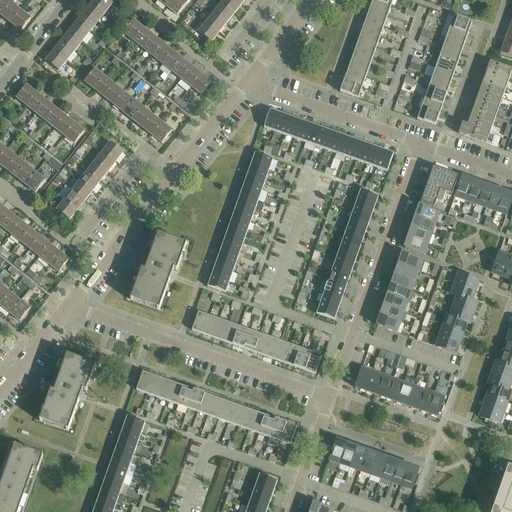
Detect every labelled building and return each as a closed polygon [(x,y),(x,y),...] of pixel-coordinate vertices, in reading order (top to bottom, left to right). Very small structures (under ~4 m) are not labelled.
[(6,0),(0,0),(0,15),(1,17),(12,4),(6,0)] [(106,0),(95,0),(92,4),(105,15),(113,5),(106,0)] [(158,0),(158,1),(167,9),(174,0),(158,0)] [(182,0),(174,0),(167,9),(177,16),(187,4),(182,0)] [(242,5),(235,0),(224,0),(222,4),(234,15),(242,5)] [(387,18),(391,8),(373,1),(369,11),(387,18)] [(12,4),(1,17),(11,25),(21,12),(12,4)] [(92,4),(84,14),(97,24),(105,15),(92,4)] [(234,15),(222,4),(214,14),(227,24),(234,15)] [(384,28),(387,18),(369,11),(365,22),(384,28)] [(21,12),(11,25),(21,33),(31,20),(21,12)] [(84,14),(77,23),(90,34),(97,24),(84,14)] [(227,24),(214,14),(206,23),(219,34),(227,24)] [(472,24),(454,18),(450,29),(468,35),(472,24)] [(124,34),(133,42),(144,29),(134,22),(124,34)] [(380,38),(384,28),(365,22),(362,32),(380,38)] [(77,23),(69,33),(82,43),(90,34),(77,23)] [(219,34),(206,23),(198,33),(211,44),(219,34)] [(153,37),(144,29),(133,42),(143,50),(153,37)] [(464,45),(468,35),(450,29),(446,39),(464,45)] [(376,48),(380,38),(362,32),(358,42),(376,48)] [(69,33),(61,43),(74,53),(82,43),(69,33)] [(163,45),(153,37),(143,50),(153,58),(163,45)] [(461,55),(464,45),(446,39),(443,49),(461,55)] [(373,59),(376,48),(358,42),(355,52),(373,59)] [(61,43),(54,52),(67,62),(74,53),(61,43)] [(511,58),(511,45),(505,43),(500,55),(511,58)] [(172,52),(163,45),(153,58),(162,65),(172,52)] [(457,66),(461,55),(443,49),(439,59),(457,66)] [(46,62),(59,72),(67,62),(54,52),(46,62)] [(182,60),(172,52),(162,65),(172,73),(182,60)] [(369,69),(373,59),(355,52),(351,62),(369,69)] [(454,76),(457,66),(439,59),(435,69),(454,76)] [(192,68),(182,60),(172,73),(181,81),(192,68)] [(366,79),(369,69),(351,62),(347,72),(366,79)] [(511,72),(511,71),(490,64),(487,73),(509,81),(511,72)] [(201,75),(192,68),(181,81),(191,88),(201,75)] [(450,86),(454,76),(435,69),(432,80),(450,86)] [(85,83),(94,91),(95,91),(105,78),(95,70),(85,83)] [(362,89),(366,79),(347,72),(344,83),(362,89)] [(509,81),(487,73),(483,82),(506,90),(509,81)] [(211,83),(201,75),(191,88),(201,96),(211,83)] [(105,78),(95,91),(104,99),(114,86),(105,78)] [(446,96),(450,86),(432,80),(428,90),(446,96)] [(506,90),(483,82),(480,91),(503,99),(506,90)] [(358,100),(362,89),(344,83),(340,93),(358,100)] [(16,99),(26,107),(36,94),(27,86),(16,99)] [(114,86),(104,99),(114,106),(124,93),(114,86)] [(443,106),(446,96),(428,90),(425,100),(443,106)] [(503,99),(480,91),(477,100),(499,108),(503,99)] [(124,93),(114,106),(123,114),(134,101),(124,93)] [(46,102),(36,94),(26,107),(36,115),(46,102)] [(439,117),(443,106),(425,100),(421,110),(439,117)] [(499,108),(477,100),(474,108),(496,117),(499,108)] [(134,101),(123,114),(133,122),(143,109),(134,101)] [(56,109),(46,102),(36,115),(45,122),(56,109)] [(496,117),(474,108),(471,118),(493,126),(496,117)] [(65,117),(56,109),(45,122),(55,130),(65,117)] [(143,109),(133,122),(142,129),(153,116),(143,109)] [(435,127),(439,117),(421,110),(417,121),(435,127)] [(274,133),(281,115),(270,111),(264,129),(274,133)] [(285,137),(291,118),(281,115),(274,133),(285,137)] [(153,116),(142,129),(152,137),(162,124),(153,116)] [(75,125),(65,117),(55,130),(65,138),(75,125)] [(295,140),(301,122),(291,118),(285,137),(295,140)] [(493,126),(471,118),(467,127),(490,135),(493,126)] [(305,144),(311,126),(301,122),(295,140),(305,144)] [(162,124),(152,137),(162,145),(172,132),(162,124)] [(85,133),(75,125),(65,138),(74,145),(85,133)] [(490,135),(467,127),(462,125),(459,136),(491,147),(495,137),(490,135)] [(315,147),(322,129),(311,126),(305,144),(315,147)] [(325,151),(332,133),(322,129),(315,147),(325,151)] [(335,155),(342,137),(332,133),(325,151),(335,155)] [(346,158),(352,140),(342,137),(335,155),(346,158)] [(356,162),(362,144),(352,140),(346,158),(356,162)] [(111,143),(103,153),(116,164),(123,154),(111,143)] [(366,166),(373,147),(362,144),(356,162),(366,166)] [(376,169),(383,151),(373,147),(366,166),(376,169)] [(75,155),(80,159),(84,154),(79,150),(75,155)] [(7,151),(0,159),(0,166),(6,171),(17,158),(7,151)] [(394,155),(383,151),(376,169),(387,173),(394,155)] [(116,164),(103,153),(95,163),(108,173),(116,164)] [(273,161),(255,154),(251,165),(269,172),(273,161)] [(17,158),(6,171),(16,179),(26,166),(17,158)] [(54,160),(49,165),(58,172),(62,167),(54,160)] [(108,173),(95,163),(87,172),(100,183),(108,173)] [(266,182),(269,172),(251,165),(247,175),(266,182)] [(26,166),(16,179),(26,186),(36,174),(26,166)] [(455,197),(461,179),(458,178),(459,178),(433,169),(419,207),(432,212),(433,209),(434,209),(436,203),(442,205),(446,194),(452,196),(455,197)] [(100,183),(87,172),(80,182),(93,192),(100,183)] [(36,174),(26,186),(35,194),(46,181),(36,174)] [(262,192),(266,182),(247,175),(244,185),(262,192)] [(464,205),(472,183),(462,179),(461,179),(455,197),(455,198),(465,201),(464,205)] [(93,192),(80,182),(72,192),(85,202),(93,192)] [(474,209),(482,186),(472,183),(464,205),(474,209)] [(258,202),(262,192),(244,185),(240,196),(258,202)] [(485,213),(493,190),(482,186),(474,209),(485,213)] [(496,212),(503,194),(493,190),(485,213),(486,209),(496,212)] [(85,202),(72,192),(64,201),(77,211),(85,202)] [(378,198),(360,192),(356,202),(374,209),(378,198)] [(511,201),(511,196),(503,194),(496,212),(507,216),(511,201)] [(255,213),(258,202),(240,196),(236,206),(255,213)] [(77,211),(64,201),(57,211),(70,221),(77,211)] [(371,219),(374,209),(356,202),(353,213),(371,219)] [(251,223),(255,213),(236,206),(233,216),(251,223)] [(11,215),(2,207),(0,209),(0,226),(1,228),(11,215)] [(438,214),(432,212),(419,207),(416,218),(434,225),(438,214)] [(367,229),(371,219),(353,213),(349,223),(367,229)] [(21,222),(11,215),(1,228),(11,235),(21,222)] [(247,233),(251,223),(233,216),(229,226),(247,233)] [(431,235),(434,225),(416,218),(412,228),(431,235)] [(31,230),(21,222),(11,235),(20,243),(31,230)] [(364,239),(367,229),(349,223),(345,233),(364,239)] [(244,243),(247,233),(229,226),(226,237),(244,243)] [(427,245),(431,235),(412,228),(408,239),(427,245)] [(40,238),(31,230),(20,243),(30,251),(40,238)] [(360,250),(364,239),(345,233),(342,243),(360,250)] [(251,234),(249,240),(260,244),(263,239),(251,234)] [(186,246),(158,236),(155,244),(145,273),(141,271),(132,298),(161,308),(174,271),(177,273),(186,246)] [(240,253),(244,243),(226,237),(222,247),(240,253)] [(50,245),(40,238),(30,251),(39,258),(50,245)] [(423,256),(427,245),(408,239),(405,249),(423,256)] [(356,260),(360,250),(342,243),(338,253),(356,260)] [(59,253),(50,245),(39,258),(49,266),(59,253)] [(237,263),(240,253),(222,247),(218,257),(237,263)] [(69,261),(59,253),(49,266),(59,274),(69,261)] [(353,270),(356,260),(338,253),(335,263),(353,270)] [(402,255),(399,266),(421,274),(425,263),(402,255)] [(503,278),(511,255),(510,259),(499,255),(492,274),(503,278)] [(511,287),(511,255),(503,278),(511,280),(511,286),(511,287)] [(233,274),(237,263),(218,257),(215,267),(233,274)] [(16,268),(20,263),(16,259),(12,264),(16,268)] [(349,280),(353,270),(335,263),(331,274),(349,280)] [(11,275),(15,270),(11,266),(7,271),(11,275)] [(421,274),(399,266),(395,276),(414,282),(417,273),(421,274)] [(229,284),(233,274),(215,267),(211,277),(229,284)] [(345,290),(349,280),(331,274),(327,284),(324,282),(323,283),(345,290)] [(474,292),(478,282),(459,275),(456,286),(474,292)] [(414,282),(395,276),(391,286),(414,294),(414,293),(410,292),(414,282)] [(225,294),(229,284),(211,277),(207,288),(225,294)] [(30,290),(34,285),(30,282),(26,287),(30,290)] [(342,301),(345,290),(323,283),(320,293),(342,301)] [(414,294),(391,286),(388,296),(410,304),(414,294)] [(471,302),(474,292),(456,286),(452,296),(476,305),(477,304),(471,302)] [(1,287),(0,288),(0,306),(1,307),(11,294),(1,287)] [(338,311),(342,301),(320,293),(323,295),(320,304),(338,311)] [(11,294),(1,307),(10,315),(20,302),(11,294)] [(410,304),(388,296),(384,306),(407,314),(403,313),(406,303),(410,305),(410,304)] [(473,315),(476,305),(452,296),(454,297),(450,307),(473,315)] [(20,302),(10,315),(20,323),(30,310),(20,302)] [(334,322),(338,311),(320,304),(316,315),(334,322)] [(407,314),(384,306),(381,317),(403,325),(407,314)] [(469,325),(473,315),(450,307),(454,309),(451,318),(448,317),(469,325)] [(203,336),(209,317),(198,314),(192,332),(203,336)] [(213,339),(219,321),(209,317),(203,336),(213,339)] [(403,325),(381,317),(377,327),(396,334),(399,324),(403,325)] [(469,325),(448,317),(444,327),(463,334),(466,324),(469,325)] [(223,343),(229,325),(219,321),(213,339),(223,343)] [(233,346),(239,328),(229,325),(223,343),(233,346)] [(459,344),(463,334),(444,327),(440,338),(459,344)] [(243,350),(250,332),(239,328),(233,346),(243,350)] [(253,354),(260,336),(250,332),(243,350),(253,354)] [(264,357),(270,339),(260,336),(253,354),(264,357)] [(455,355),(459,344),(440,338),(436,348),(455,355)] [(274,361),(280,343),(270,339),(264,357),(274,361)] [(284,365),(290,346),(280,343),(274,361),(284,365)] [(511,345),(507,343),(503,354),(511,357),(511,345)] [(294,368),(301,350),(290,346),(284,365),(294,368)] [(304,372),(311,354),(301,350),(294,368),(304,372)] [(322,357),(311,354),(304,372),(315,376),(322,357)] [(511,369),(511,357),(503,354),(500,364),(497,363),(497,364),(511,369)] [(393,368),(397,357),(391,355),(389,361),(387,366),(393,368)] [(95,367),(67,357),(54,394),(50,392),(41,419),(70,429),(83,392),(86,393),(95,367)] [(511,369),(497,364),(493,375),(511,381),(511,380),(511,369)] [(365,393),(373,371),(363,367),(355,390),(365,393)] [(376,397),(382,378),(373,375),(374,371),(373,371),(365,393),(376,397)] [(147,395),(153,377),(143,373),(136,392),(147,395)] [(511,381),(493,375),(489,385),(511,393),(511,392),(508,391),(511,381)] [(157,399),(164,381),(153,377),(147,395),(157,399)] [(386,401),(392,382),(382,378),(376,397),(386,401)] [(167,403),(174,385),(164,381),(157,399),(167,403)] [(396,404),(403,385),(392,382),(386,401),(396,404)] [(178,406),(184,388),(174,385),(167,403),(178,406)] [(406,408),(413,389),(403,385),(396,404),(406,408)] [(507,404),(511,393),(489,385),(489,386),(492,387),(488,397),(507,404)] [(188,410),(194,392),(184,388),(178,406),(188,410)] [(416,412),(423,393),(413,389),(406,408),(416,412)] [(198,413),(204,395),(194,392),(188,410),(198,413)] [(427,415),(435,393),(434,392),(433,396),(423,393),(416,412),(427,415)] [(445,396),(435,393),(427,415),(437,419),(439,414),(441,415),(445,405),(442,404),(445,396)] [(208,417),(215,399),(204,395),(198,413),(208,417)] [(503,415),(507,404),(488,397),(484,408),(503,415)] [(218,421),(225,403),(215,399),(208,417),(218,421)] [(228,424),(235,406),(225,403),(218,421),(228,424)] [(239,428),(245,410),(235,406),(228,424),(239,428)] [(499,426),(503,415),(484,408),(480,419),(485,421),(485,423),(493,426),(494,424),(499,426)] [(249,432),(255,413),(245,410),(239,428),(249,432)] [(259,435),(265,417),(255,413),(249,432),(259,435)] [(141,434),(145,424),(127,417),(123,428),(141,434)] [(269,439),(276,421),(265,417),(259,435),(269,439)] [(279,442),(286,424),(276,421),(269,439),(279,442)] [(296,428),(286,424),(279,442),(290,446),(296,428)] [(138,445),(141,434),(123,428),(120,438),(138,445)] [(134,455),(138,445),(120,438),(116,448),(134,455)] [(339,469),(347,446),(336,442),(328,465),(339,469)] [(350,468),(357,450),(347,446),(339,469),(341,465),(350,468)] [(0,511),(19,511),(39,456),(15,448),(0,489),(0,511)] [(130,465),(134,455),(116,448),(112,459),(130,465)] [(360,472),(367,453),(357,450),(350,468),(360,472)] [(371,476),(377,457),(367,453),(360,472),(371,476)] [(381,479),(387,460),(377,457),(371,476),(381,479)] [(127,475),(130,465),(112,459),(109,469),(127,475)] [(391,483),(398,464),(387,460),(381,479),(391,483)] [(401,486),(408,468),(398,464),(391,483),(401,486)] [(418,471),(408,468),(401,486),(412,490),(413,486),(416,487),(417,482),(415,481),(418,471)] [(123,486),(127,475),(109,469),(105,479),(123,486)] [(511,511),(511,471),(508,470),(492,511),(511,511)] [(274,493),(277,482),(259,476),(255,486),(274,493)] [(120,496),(123,486),(105,479),(101,489),(120,496)] [(274,493),(255,486),(252,497),(270,503),(274,493)] [(116,506),(120,496),(101,489),(98,499),(116,506)] [(263,511),(266,511),(270,503),(252,497),(248,507),(263,511)] [(100,511),(113,511),(116,506),(98,499),(94,510),(100,511)]
